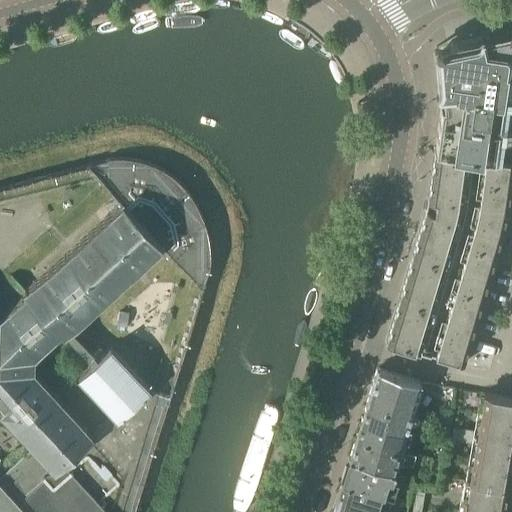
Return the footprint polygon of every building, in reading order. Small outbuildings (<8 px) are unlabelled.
[(440,105),(434,150),(499,160),(499,159),(507,107),(511,107),(511,31),(503,33),(503,32),(504,38),(489,41),(488,35),(488,36),(446,45),(444,46),(443,47),(441,48),(440,49),(438,51),(437,52),(437,54),(437,56),(437,58),(439,95),(442,94),(442,105),(440,105)] [(427,198),(435,199),(504,217),(504,216),(511,216),(511,161),(499,159),(499,160),(434,150),(433,152),(434,152),(434,153),(431,173),(431,174),(430,174),(430,175),(427,196),(427,198)] [(0,511),(132,511),(168,395),(156,392),(148,389),(109,347),(97,359),(74,333),(77,331),(71,325),(105,295),(118,283),(161,244),(201,287),(207,265),(208,260),(208,254),(207,249),(207,245),(206,242),(206,238),(205,232),(203,226),(201,221),(200,217),(198,213),(195,207),(192,202),(190,198),(188,195),(184,190),(182,188),(178,183),(176,182),(170,177),(166,174),(162,171),(160,170),(155,168),(150,166),(142,163),(137,162),(131,161),(125,160),(121,160),(116,160),(113,160),(109,161),(89,166),(122,202),(24,291),(26,294),(0,317),(0,511)] [(421,238),(418,247),(490,269),(494,254),(495,254),(496,253),(495,253),(495,252),(501,232),(501,233),(501,232),(502,232),(502,231),(502,230),(501,230),(504,217),(435,199),(433,210),(425,207),(424,209),(425,209),(424,210),(425,210),(419,229),(418,230),(418,231),(418,232),(417,237),(421,238)] [(490,269),(418,247),(414,246),(413,251),(412,251),(412,252),(412,251),(411,253),(412,253),(411,253),(412,253),(406,273),(405,273),(405,274),(405,273),(405,275),(405,276),(400,295),(399,295),(398,295),(398,296),(398,297),(399,297),(393,317),(392,317),(392,318),(392,319),(387,339),(386,339),(385,339),(385,341),(463,364),(463,362),(463,361),(462,361),(468,342),(469,342),(469,341),(470,340),(469,340),(469,339),(475,320),(475,319),(476,319),(476,318),(475,317),(481,298),(482,298),(482,297),(482,298),(483,296),(482,296),(482,295),(488,276),(489,276),(489,275),(489,274),(488,274),(490,269)] [(128,313),(119,312),(116,324),(125,326),(128,313)] [(364,406),(366,406),(408,420),(420,382),(376,368),(373,380),(372,379),(370,388),(371,388),(365,406),(364,406)] [(511,397),(484,393),(481,411),(511,416),(511,397)] [(260,414),(233,497),(233,509),(233,511),(243,511),(250,503),(277,419),(276,408),(272,404),(266,405),(260,414)] [(448,426),(451,407),(441,405),(437,424),(448,426)] [(355,438),(399,451),(404,452),(411,454),(417,435),(409,432),(405,431),(405,430),(408,420),(366,406),(364,406),(364,407),(362,417),(361,417),(361,418),(355,438)] [(511,416),(481,411),(477,431),(511,435),(511,416)] [(475,443),(511,449),(511,435),(477,431),(452,426),(450,439),(475,443)] [(355,438),(349,459),(393,472),(396,461),(400,462),(400,461),(411,464),(414,455),(411,454),(404,452),(399,451),(355,438)] [(511,449),(475,443),(472,462),(510,468),(511,455),(511,449)] [(338,481),(341,482),(384,495),(391,497),(399,473),(393,472),(349,459),(346,458),(338,481)] [(472,462),(468,482),(506,488),(510,468),(472,462)] [(463,481),(457,511),(502,511),(506,488),(468,482),(463,481)] [(339,494),(336,503),(368,511),(387,511),(388,509),(381,507),(384,495),(341,482),(338,492),(339,494)] [(415,490),(413,503),(422,504),(424,491),(415,490)] [(333,511),(368,511),(336,503),(333,511)] [(420,511),(422,504),(413,503),(411,511),(420,511)]
